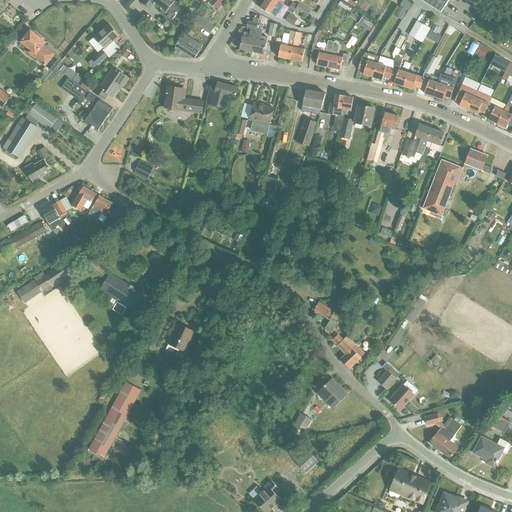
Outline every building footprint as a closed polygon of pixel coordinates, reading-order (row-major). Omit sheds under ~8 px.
[(182,0),(176,0),(175,2),(175,1),(175,0),(144,0),(142,3),(150,9),(152,6),(151,6),(153,3),(162,11),(161,12),(172,21),(186,3),(182,0)] [(224,1),(223,0),(211,0),(209,4),(217,10),(224,1)] [(278,0),(266,0),(261,9),(270,15),(271,14),(276,17),(285,3),(280,0),(279,1),(278,0)] [(420,0),(441,13),(449,0),(420,0)] [(293,13),(295,10),(307,17),(311,10),(299,3),(297,6),(292,3),(288,10),(293,13)] [(400,6),(394,16),(401,20),(407,10),(400,6)] [(195,20),(211,32),(215,27),(199,15),(195,20)] [(240,49),(252,52),(257,29),(259,19),(253,18),(252,23),(248,22),(247,27),(251,28),(249,39),(243,37),(242,37),(238,37),(237,42),(241,43),(240,49)] [(368,30),(373,22),(366,18),(361,26),(368,30)] [(271,23),(268,36),(275,38),(278,25),(271,23)] [(94,37),(89,42),(98,53),(104,48),(105,49),(114,41),(120,36),(109,24),(94,37)] [(414,31),(410,36),(422,43),(430,29),(422,24),(417,33),(414,31)] [(257,29),(252,52),(264,55),(266,42),(260,41),(262,31),(257,29)] [(334,36),(343,41),(347,35),(339,29),(334,36)] [(45,42),(30,30),(21,42),(30,50),(28,53),(37,60),(42,54),(49,60),(54,54),(43,45),(45,42)] [(278,58),(290,60),(296,32),(290,31),(290,35),(283,33),(281,45),(276,44),(274,54),(279,55),(278,58)] [(296,32),(290,60),(302,62),(305,50),(298,49),(301,33),(296,32)] [(180,38),(174,46),(195,59),(200,51),(199,50),(202,46),(184,34),(182,38),(180,38)] [(394,45),(400,49),(406,38),(400,35),(394,45)] [(475,37),(468,51),(475,54),(482,41),(475,37)] [(400,55),(407,58),(413,41),(406,39),(400,55)] [(316,65),(328,68),(333,45),(334,42),(328,41),(325,54),(319,53),(320,49),(312,48),(310,60),(317,61),(316,65)] [(333,45),(328,68),(340,70),(341,66),(348,67),(350,55),(343,54),(343,58),(336,57),(338,46),(333,45)] [(124,47),(119,54),(126,59),(131,52),(124,47)] [(478,49),(474,58),(479,61),(484,52),(478,49)] [(103,51),(93,60),(89,62),(94,68),(108,56),(103,51)] [(363,75),(373,78),(377,64),(379,57),(365,53),(361,59),(358,69),(364,71),(363,75)] [(377,64),(373,78),(382,80),(383,77),(389,79),(392,69),(393,69),(395,60),(379,56),(379,57),(377,64)] [(433,56),(424,72),(430,75),(438,59),(433,56)] [(495,56),(491,65),(505,72),(509,63),(495,56)] [(59,58),(54,64),(57,67),(62,60),(59,58)] [(394,84),(403,87),(407,74),(398,71),(401,62),(395,60),(393,69),(392,69),(389,79),(395,81),(394,84)] [(122,86),(128,78),(114,68),(100,88),(97,85),(93,91),(104,99),(108,94),(112,96),(120,85),(122,86)] [(414,86),(420,88),(423,78),(407,74),(403,87),(413,90),(414,86)] [(438,83),(434,97),(443,100),(444,97),(451,99),(454,88),(457,79),(441,74),(439,79),(438,83)] [(423,78),(420,88),(426,90),(425,94),(434,97),(438,83),(439,79),(435,77),(434,82),(423,78)] [(94,128),(98,131),(99,129),(100,130),(102,129),(103,128),(103,126),(102,125),(103,123),(107,117),(108,117),(109,115),(109,116),(111,115),(113,114),(113,112),(112,111),(113,109),(69,80),(62,90),(80,101),(83,97),(92,104),(82,119),(93,127),(92,128),(94,129),(94,128)] [(207,104),(222,108),(226,96),(235,98),(238,88),(218,83),(218,85),(212,83),(207,104)] [(493,95),(496,88),(483,83),(480,89),(493,95)] [(459,106),(468,110),(477,91),(462,84),(455,100),(461,103),(459,106)] [(165,108),(202,114),(204,102),(182,98),(184,89),(168,87),(165,108)] [(0,90),(0,108),(2,110),(10,98),(0,90)] [(306,90),(303,106),(312,108),(311,113),(316,114),(317,109),(321,110),(325,94),(306,90)] [(478,111),(485,113),(489,103),(492,98),(492,97),(477,91),(468,110),(477,114),(478,111)] [(331,104),(329,114),(336,116),(333,130),(341,130),(343,117),(344,117),(346,110),(351,111),(352,109),(353,98),(344,97),(336,95),(334,105),(331,104)] [(489,119),(497,123),(504,111),(507,105),(492,98),(489,103),(485,113),(490,116),(489,119)] [(270,125),(274,108),(253,103),(249,120),(253,121),(251,130),(266,134),(268,125),(270,125)] [(17,134),(14,132),(10,138),(12,140),(9,146),(6,144),(3,148),(19,158),(38,129),(36,128),(39,123),(49,130),(56,119),(36,104),(28,114),(30,115),(26,121),(25,121),(17,134)] [(504,111),(497,123),(506,128),(508,124),(511,126),(511,107),(507,105),(504,111)] [(355,123),(371,126),(375,109),(359,106),(355,123)] [(381,125),(375,145),(372,144),(367,160),(377,163),(382,147),(384,138),(388,139),(391,129),(396,130),(400,117),(385,113),(381,126),(381,125)] [(236,133),(243,135),(246,121),(239,119),(236,133)] [(298,143),(292,162),(303,165),(308,146),(309,146),(313,135),(317,123),(305,119),(298,143)] [(341,137),(349,139),(353,121),(345,119),(341,137)] [(275,136),(278,126),(272,123),(268,134),(275,136)] [(422,139),(414,159),(420,161),(423,155),(422,155),(432,129),(420,124),(415,137),(422,139)] [(432,129),(422,155),(423,155),(420,161),(420,162),(424,164),(429,148),(438,151),(445,133),(432,129)] [(277,130),(260,190),(275,194),(279,178),(269,175),(281,132),(277,130)] [(314,135),(308,155),(317,158),(322,138),(314,135)] [(250,142),(244,140),(242,152),(248,153),(250,142)] [(403,155),(411,157),(415,142),(408,140),(403,155)] [(482,170),(490,173),(492,168),(484,164),(487,155),(471,149),(465,163),(482,170)] [(51,172),(44,160),(34,165),(33,163),(25,168),(33,182),(51,172)] [(457,184),(463,168),(442,160),(423,208),(442,215),(454,183),(457,184)] [(135,172),(148,179),(152,171),(139,165),(135,172)] [(495,175),(504,179),(506,174),(498,170),(495,175)] [(73,206),(81,211),(87,200),(92,202),(97,194),(84,187),(73,206)] [(187,209),(191,196),(183,194),(180,207),(187,209)] [(108,212),(113,204),(100,196),(88,216),(97,221),(101,213),(105,215),(107,211),(108,212)] [(261,196),(260,202),(270,205),(271,199),(261,196)] [(385,215),(396,220),(403,201),(391,197),(385,215)] [(55,203),(60,212),(62,215),(67,212),(61,201),(55,203)] [(411,201),(407,210),(415,213),(419,204),(411,201)] [(373,204),(370,213),(379,216),(382,207),(373,204)] [(53,224),(55,228),(64,224),(62,219),(61,220),(53,206),(42,212),(49,226),(53,224)] [(113,215),(118,218),(123,210),(118,207),(113,215)] [(490,211),(487,216),(493,220),(496,215),(490,211)] [(0,245),(5,255),(46,232),(41,223),(0,245)] [(381,233),(391,238),(395,229),(385,224),(381,233)] [(30,250),(32,254),(45,247),(42,243),(30,250)] [(36,281),(42,290),(43,292),(69,275),(62,265),(45,276),(43,272),(34,278),(36,281)] [(101,290),(132,309),(141,294),(110,275),(101,290)] [(34,280),(17,291),(25,303),(42,292),(34,280)] [(360,308),(363,309),(368,313),(377,298),(371,295),(367,302),(364,301),(360,308)] [(406,319),(411,323),(425,302),(420,298),(406,319)] [(314,310),(330,320),(334,312),(319,302),(314,310)] [(332,321),(338,325),(347,308),(341,305),(332,321)] [(168,344),(169,344),(185,352),(194,332),(180,325),(175,335),(173,334),(168,344)] [(390,345),(399,350),(406,336),(396,332),(390,345)] [(333,339),(338,344),(346,354),(341,359),(350,369),(364,354),(356,345),(346,336),(342,339),(338,335),(333,339)] [(391,367),(378,381),(387,389),(396,379),(400,374),(391,367)] [(318,393),(333,408),(347,394),(342,389),(340,390),(331,381),(318,393)] [(125,383),(89,449),(105,458),(141,391),(125,383)] [(403,385),(390,400),(401,410),(414,395),(403,385)] [(457,398),(456,391),(449,393),(451,400),(457,398)] [(410,403),(407,406),(414,413),(417,409),(410,403)] [(301,413),(287,436),(294,440),(295,438),(300,441),(312,420),(301,413)] [(439,422),(434,424),(441,429),(442,426),(445,428),(451,420),(452,419),(450,417),(444,425),(440,422),(443,422),(441,414),(437,415),(439,422)] [(439,422),(437,415),(426,418),(428,425),(434,424),(439,422)] [(511,422),(498,415),(492,427),(505,433),(511,422)] [(451,441),(465,422),(457,416),(454,420),(452,419),(451,420),(445,428),(442,426),(441,429),(430,443),(450,459),(459,447),(451,441)] [(285,433),(275,427),(271,433),(282,439),(285,433)] [(486,463),(494,468),(502,452),(507,454),(511,445),(500,439),(497,444),(482,436),(473,453),(487,461),(486,463)] [(293,448),(288,453),(306,473),(319,462),(304,445),(296,452),(293,448)] [(399,470),(390,490),(417,501),(423,504),(432,484),(426,481),(399,470)] [(267,490),(255,501),(264,511),(268,511),(275,507),(277,509),(284,503),(276,495),(281,490),(271,480),(264,487),(267,490)] [(446,495),(438,511),(463,511),(467,502),(458,499),(457,500),(455,499),(446,495)] [(398,498),(397,504),(406,507),(408,500),(398,498)]
